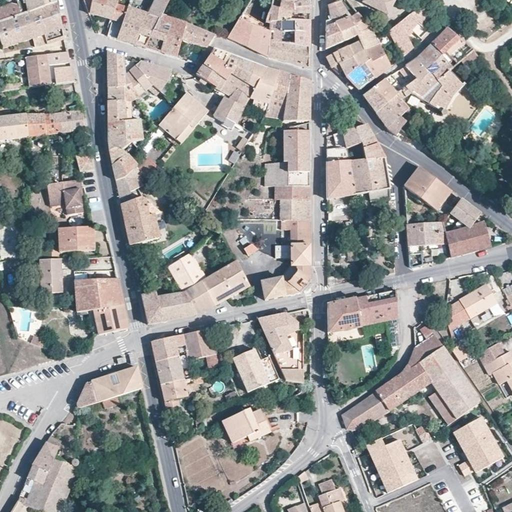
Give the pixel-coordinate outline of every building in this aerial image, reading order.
[(0,22),(32,11),(57,3),(56,0),(14,0),(15,1),(0,6),(0,22)] [(117,40),(128,8),(117,5),(118,0),(84,0),(89,14),(113,20),(108,37),(117,40)] [(145,48),(160,19),(161,19),(162,16),(170,0),(155,0),(148,15),(128,8),(117,40),(145,48)] [(363,0),(363,3),(387,15),(394,1),(391,0),(363,0)] [(310,14),(310,1),(307,1),(304,1),(303,1),(297,2),(294,3),(291,3),(286,2),(281,1),(279,9),(294,13),(310,14)] [(356,27),(351,19),(339,1),(326,6),(326,28),(325,50),(344,42),(340,34),(356,27)] [(59,12),(57,3),(32,11),(40,36),(45,35),(48,45),(64,39),(65,39),(63,29),(61,19),(54,21),(52,22),(49,15),(52,14),(59,12)] [(436,18),(422,5),(410,15),(426,30),(436,18)] [(310,21),(310,14),(294,13),(279,9),(271,7),(270,9),(267,14),(265,24),(269,25),(269,23),(283,22),(310,21)] [(32,11),(0,22),(0,40),(3,49),(13,45),(28,40),(33,39),(37,48),(48,45),(45,35),(40,36),(32,11)] [(270,42),(271,33),(269,32),(263,30),(264,29),(262,29),(263,24),(243,12),(228,38),(248,47),(268,58),(270,42)] [(371,29),(359,13),(351,19),(356,27),(340,34),(344,42),(357,36),(371,29)] [(426,30),(410,15),(400,23),(406,35),(412,30),(419,37),(426,30)] [(182,40),(186,24),(162,16),(161,19),(160,19),(145,48),(177,58),(182,40)] [(309,47),(310,21),(283,22),(269,23),(269,25),(269,32),(271,33),(270,42),(309,47)] [(400,23),(388,32),(392,40),(402,57),(413,48),(406,35),(400,23)] [(215,36),(186,24),(182,40),(207,49),(215,36)] [(447,51),(460,39),(447,28),(431,44),(442,55),(447,51)] [(377,41),(371,29),(357,36),(360,42),(326,57),(331,69),(339,64),(353,58),(353,56),(365,51),(379,45),(377,41)] [(359,90),(390,67),(381,48),(392,40),(388,32),(377,41),(379,45),(365,51),(368,59),(369,61),(364,65),(371,74),(355,87),(359,90)] [(451,55),(465,44),(460,39),(447,51),(451,55)] [(309,68),(309,47),(270,42),(268,58),(309,68)] [(452,68),(441,56),(442,55),(431,44),(417,58),(429,72),(437,81),(448,72),(452,68)] [(226,67),(231,56),(214,50),(203,67),(222,79),(226,82),(231,75),(233,71),(226,67)] [(484,65),(473,50),(459,62),(472,76),(484,65)] [(364,65),(369,61),(368,59),(365,51),(353,56),(353,58),(339,64),(345,76),(347,77),(358,68),(358,70),(364,65)] [(68,52),(53,54),(56,85),(74,83),(68,52)] [(131,84),(125,76),(124,57),(108,52),(108,101),(123,101),(123,102),(131,101),(134,100),(139,96),(130,85),(131,84)] [(51,86),(47,55),(26,57),(30,89),(51,86)] [(239,80),(246,62),(231,56),(226,67),(233,71),(231,75),(239,80)] [(167,83),(172,72),(124,57),(125,76),(131,84),(130,85),(139,96),(144,92),(149,89),(153,85),(160,92),(165,96),(169,91),(172,86),(167,83)] [(429,72),(417,58),(405,66),(416,79),(419,83),(429,72)] [(289,88),(290,75),(279,73),(266,69),(246,62),(239,80),(254,90),(249,99),(254,100),(269,105),(275,84),(289,88)] [(345,76),(339,64),(331,69),(342,78),(345,76)] [(371,74),(364,65),(358,70),(358,68),(347,77),(355,87),(371,74)] [(222,79),(203,67),(196,76),(207,83),(216,89),(222,79)] [(172,86),(178,74),(172,72),(167,83),(172,86)] [(452,96),(462,85),(448,72),(437,81),(429,72),(419,83),(416,79),(405,88),(402,90),(396,94),(397,96),(388,104),(398,119),(400,118),(406,112),(410,114),(412,110),(409,109),(402,101),(411,94),(441,112),(440,114),(441,116),(442,117),(443,117),(445,117),(447,115),(447,114),(447,113),(446,111),(444,110),(452,96)] [(249,99),(254,90),(239,80),(231,75),(226,82),(222,79),(216,89),(218,90),(216,94),(224,99),(214,117),(233,128),(236,124),(248,98),(249,99)] [(310,122),(310,81),(290,75),(289,88),(275,84),(269,105),(266,112),(265,116),(284,119),(283,121),(310,122)] [(207,83),(196,76),(194,79),(205,87),(207,83)] [(396,94),(402,90),(390,76),(386,78),(363,96),(377,114),(388,104),(397,96),(396,94)] [(21,90),(20,83),(8,85),(9,91),(21,90)] [(153,85),(149,89),(157,96),(160,92),(153,85)] [(180,101),(169,91),(165,96),(175,106),(180,101)] [(137,103),(147,95),(144,92),(139,96),(134,100),(137,103)] [(193,129),(208,112),(186,94),(180,101),(175,106),(161,123),(159,126),(176,141),(189,126),(193,129)] [(266,112),(269,105),(254,100),(252,108),(266,112)] [(132,121),(131,109),(131,101),(123,102),(123,101),(108,101),(108,124),(132,121)] [(396,136),(406,123),(400,118),(398,119),(388,104),(377,114),(388,129),(396,136)] [(82,111),(48,115),(44,115),(46,135),(85,130),(82,111)] [(46,135),(44,115),(26,116),(28,137),(46,135)] [(0,140),(28,137),(26,116),(0,118),(0,140)] [(108,124),(109,143),(110,151),(113,165),(127,154),(123,150),(133,142),(143,141),(140,120),(132,121),(108,124)] [(159,126),(161,123),(157,120),(153,125),(155,130),(159,126)] [(310,163),(310,123),(290,127),(290,131),(284,131),(284,163),(310,163)] [(376,142),(366,125),(342,132),(345,149),(346,149),(348,149),(362,144),(363,150),(377,144),(376,142)] [(180,145),(193,129),(189,126),(176,141),(180,145)] [(345,149),(342,132),(333,135),(336,146),(340,145),(341,149),(345,149)] [(243,147),(248,141),(244,139),(237,149),(241,152),(244,147),(243,147)] [(384,158),(377,144),(363,150),(365,160),(365,161),(384,159),(384,158)] [(355,195),(350,161),(348,149),(346,149),(345,149),(341,149),(327,150),(327,199),(355,195)] [(147,157),(155,164),(159,160),(149,151),(146,155),(147,157)] [(136,168),(138,166),(127,154),(113,165),(116,181),(125,179),(136,168)] [(155,164),(147,157),(138,166),(136,168),(142,174),(146,178),(147,179),(160,170),(155,164)] [(389,190),(384,159),(365,161),(365,160),(350,161),(355,195),(369,193),(389,190)] [(63,183),(62,161),(49,162),(50,185),(63,183)] [(95,177),(92,163),(77,164),(80,180),(95,177)] [(310,187),(310,163),(284,163),(266,163),(266,187),(275,187),(310,187)] [(451,192),(419,167),(404,188),(436,212),(451,192)] [(125,179),(130,192),(143,186),(137,179),(142,174),(136,168),(125,179)] [(130,192),(125,179),(116,181),(120,199),(131,195),(130,192)] [(63,183),(50,185),(46,186),(49,203),(56,202),(56,206),(65,204),(67,215),(69,215),(83,212),(80,196),(79,190),(81,189),(79,180),(63,183)] [(310,201),(310,187),(275,187),(275,200),(280,200),(310,201)] [(389,190),(369,193),(370,202),(390,199),(389,190)] [(159,239),(154,216),(161,213),(159,211),(162,208),(156,203),(153,206),(152,206),(152,202),(147,204),(145,199),(143,198),(121,205),(130,246),(159,239)] [(481,215),(460,199),(449,214),(468,228),(470,229),(471,227),(481,215)] [(311,221),(310,201),(280,200),(280,221),(281,221),(311,221)] [(292,231),(291,247),(310,247),(311,221),(281,221),(281,231),(292,231)] [(446,234),(443,222),(406,225),(408,247),(421,247),(447,245),(445,234),(446,234)] [(251,243),(236,223),(221,233),(233,249),(236,253),(236,254),(251,243)] [(490,248),(484,223),(471,227),(470,229),(468,228),(446,234),(445,234),(447,245),(451,258),(490,248)] [(95,251),(93,227),(59,229),(60,253),(95,251)] [(198,265),(214,256),(205,240),(191,253),(198,265)] [(248,255),(258,249),(251,244),(244,249),(248,255)] [(310,282),(310,247),(291,247),(291,266),(282,278),(261,282),(265,301),(301,294),(311,282),(310,282)] [(277,258),(291,259),(291,247),(277,247),(277,258)] [(423,266),(421,247),(408,247),(409,267),(412,269),(423,266)] [(198,265),(191,253),(168,266),(183,294),(184,294),(196,316),(214,307),(201,283),(206,280),(198,265)] [(64,293),(62,259),(39,260),(41,294),(64,293)] [(214,307),(249,287),(237,262),(206,280),(201,283),(214,307)] [(123,304),(117,279),(75,280),(76,308),(77,313),(88,311),(94,310),(123,304)] [(487,285),(446,308),(449,331),(470,319),(488,309),(497,303),(487,285)] [(327,304),(328,334),(366,327),(365,323),(384,319),(398,316),(396,290),(327,304)] [(184,294),(183,294),(157,298),(156,293),(141,296),(148,326),(163,322),(195,316),(196,316),(184,294)] [(129,329),(123,304),(94,310),(99,336),(129,329)] [(475,328),(493,318),(488,309),(470,319),(475,328)] [(99,336),(94,310),(88,311),(94,336),(99,336)] [(258,319),(273,355),(298,350),(298,331),(298,323),(285,313),(258,319)] [(217,356),(211,329),(183,335),(186,350),(187,356),(188,362),(205,358),(217,356)] [(273,355),(277,364),(283,364),(286,370),(303,371),(303,331),(298,331),(298,350),(273,355)] [(399,347),(399,332),(386,333),(389,348),(399,347)] [(418,363),(442,347),(434,334),(414,348),(408,365),(408,366),(410,369),(418,363)] [(186,350),(183,335),(152,342),(156,362),(187,356),(186,350)] [(42,348),(45,342),(33,337),(31,343),(42,348)] [(498,342),(477,353),(489,376),(493,374),(499,385),(507,381),(511,390),(511,371),(511,372),(508,365),(511,363),(511,354),(510,352),(505,354),(498,342)] [(471,356),(463,343),(451,350),(459,362),(471,356)] [(481,403),(442,347),(418,363),(410,369),(408,366),(405,370),(403,372),(401,374),(418,392),(422,389),(430,384),(456,421),(481,403)] [(279,380),(269,357),(260,361),(254,350),(232,359),(247,394),(270,384),(279,380)] [(217,356),(205,358),(208,370),(217,369),(226,366),(223,354),(217,356)] [(187,356),(156,362),(161,386),(192,379),(191,374),(188,362),(187,356)] [(126,357),(118,360),(119,366),(127,363),(126,357)] [(277,364),(279,369),(285,382),(303,385),(303,371),(286,370),(283,364),(277,364)] [(142,390),(138,367),(86,383),(77,404),(78,409),(142,390)] [(192,379),(161,386),(167,413),(180,410),(178,400),(196,396),(194,386),(203,383),(202,379),(205,378),(204,371),(203,371),(191,374),(192,379)] [(418,392),(401,374),(399,375),(375,392),(389,412),(415,394),(418,392)] [(456,421),(430,384),(422,389),(448,426),(456,421)] [(389,412),(375,392),(342,415),(347,431),(357,431),(359,431),(363,428),(389,413),(389,412)] [(270,433),(260,411),(252,414),(249,409),(222,422),(232,444),(248,437),(250,442),(270,433)] [(481,418),(453,433),(469,461),(474,471),(476,474),(504,459),(481,418)] [(430,438),(428,434),(425,434),(421,427),(415,430),(423,444),(430,438)] [(61,441),(50,437),(41,452),(33,465),(33,466),(48,472),(54,457),(61,441)] [(234,449),(250,442),(248,437),(232,444),(234,449)] [(399,440),(370,453),(387,492),(416,480),(399,440)] [(40,511),(60,511),(79,468),(54,457),(48,472),(42,485),(36,482),(25,505),(40,511)] [(474,471),(469,461),(458,466),(464,477),(474,471)] [(42,485),(48,472),(33,466),(27,479),(17,502),(22,504),(25,505),(36,482),(42,485)] [(309,480),(305,472),(298,477),(300,484),(309,480)] [(436,487),(443,502),(457,495),(450,481),(436,487)] [(332,482),(320,486),(323,495),(335,490),(332,482)] [(343,511),(340,502),(344,501),(339,489),(335,490),(323,495),(318,497),(320,502),(309,507),(311,511),(343,511)] [(18,511),(22,504),(17,502),(11,511),(18,511)] [(307,511),(305,503),(296,507),(298,511),(307,511)]
